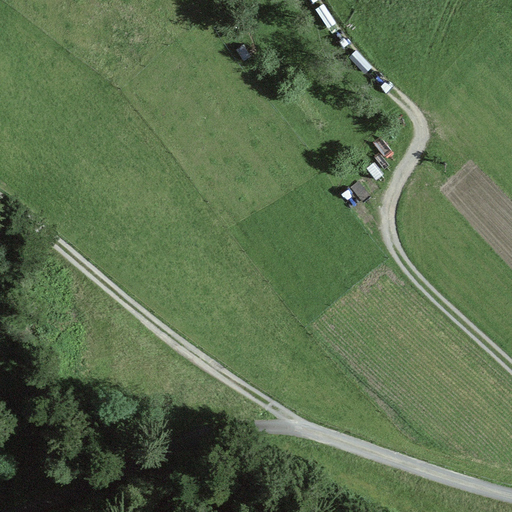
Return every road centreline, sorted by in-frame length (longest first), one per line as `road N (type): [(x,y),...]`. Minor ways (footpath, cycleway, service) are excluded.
road 1 (track): [(312,0),(418,126),(418,165),(394,239),(421,284),(511,368)]
road 2 (track): [(298,426),(0,197)]
